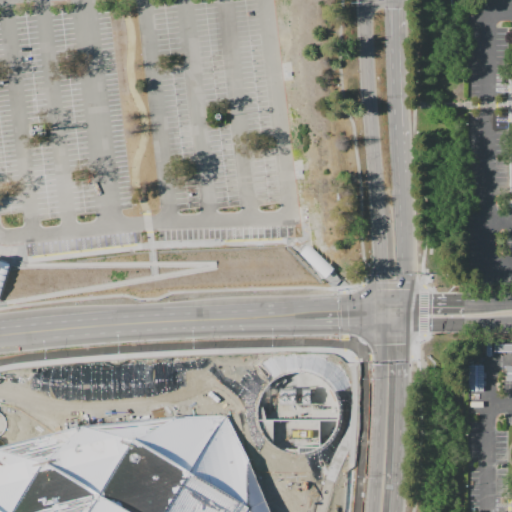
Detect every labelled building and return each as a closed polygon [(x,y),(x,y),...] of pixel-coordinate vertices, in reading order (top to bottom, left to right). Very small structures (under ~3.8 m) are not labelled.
[(264,43),(259,0),(185,9),(190,52),(264,43)] [(59,159),(113,153),(105,79),(51,85),(59,159)] [(25,98),(8,99),(7,90),(0,90),(0,164),(30,162),(25,98)] [(20,193),(23,218),(73,212),(70,187),(20,193)] [(298,252),(307,244),(332,268),(324,276),(298,252)] [(0,260),(8,263),(0,288),(0,260)] [(483,394),(482,356),(466,356),(467,395),(483,394)] [(0,511),(0,442),(37,433),(50,429),(82,421),(175,413),(227,411),(250,458),(264,491),(272,511),(0,511)]
